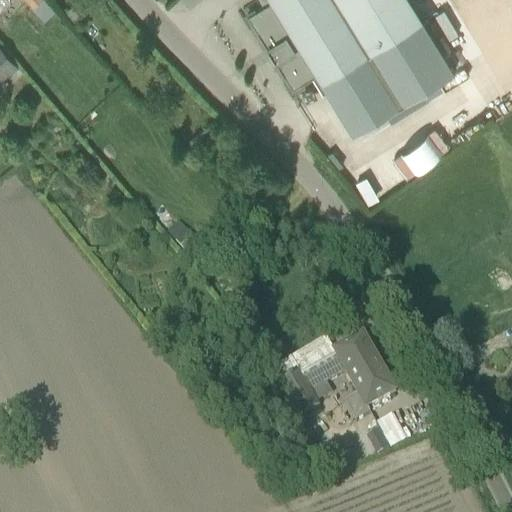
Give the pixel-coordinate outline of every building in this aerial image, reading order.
[(259,0),(263,5),(245,16),(266,50),(271,47),(277,56),(272,59),(291,89),(316,73),(320,80),(321,81),(323,80),(322,78),(336,70),(368,120),(368,121),(453,69),(421,17),(410,0),(259,0)] [(0,80),(16,67),(0,48),(0,80)] [(186,233),(175,243),(186,256),(198,246),(186,233)] [(333,353),(298,374),(309,393),(344,373),(357,396),(343,404),(355,424),(369,416),(366,410),(377,404),(395,394),(387,381),(362,337),(345,346),(333,353)] [(298,374),(279,384),(299,418),(318,408),(309,393),(298,374)] [(380,430),(391,448),(412,436),(401,417),(380,430)] [(382,435),(369,443),(376,456),(390,449),(382,435)] [(331,464),(330,468),(332,472),(336,473),(340,471),(341,467),(339,463),(335,462),(331,464)]
